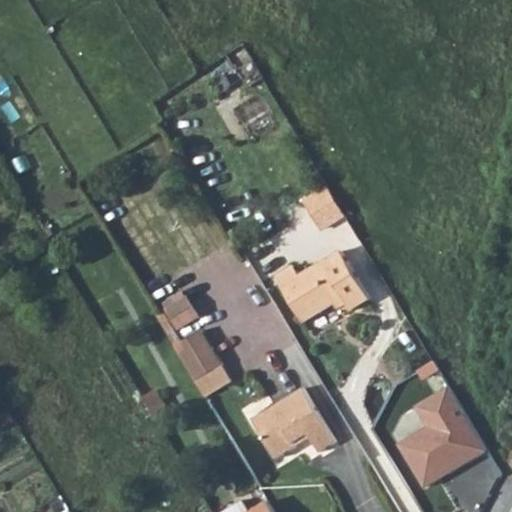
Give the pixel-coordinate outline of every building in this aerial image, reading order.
[(326,226),(349,212),(332,185),(310,200),(326,226)] [(301,279),(286,289),(306,319),(309,324),(347,301),(355,312),(374,300),(344,253),(301,279)] [(278,274),(286,289),(301,279),(292,265),(278,274)] [(181,328),(204,315),(189,288),(166,301),(181,328)] [(296,326),(306,319),(286,289),(277,293),(296,326)] [(206,329),(180,344),(210,394),(235,379),(206,329)] [(418,403),(430,424),(401,441),(428,487),(492,450),(453,383),(418,403)] [(306,387),(255,417),(281,459),(300,448),(298,446),(313,437),(321,451),(338,440),(306,387)] [(157,389),(145,396),(160,419),(171,413),(157,389)] [(0,425),(11,418),(6,409),(0,412),(0,425)]
